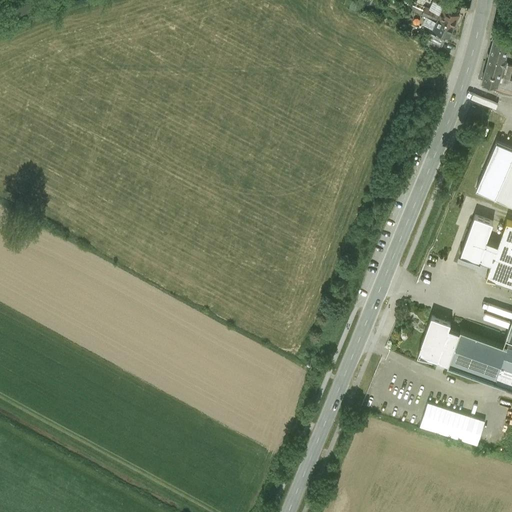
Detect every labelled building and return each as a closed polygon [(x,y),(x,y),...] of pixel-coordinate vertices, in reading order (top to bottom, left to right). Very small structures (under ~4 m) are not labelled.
[(440,12),(425,5),(423,9),(438,16),(440,12)] [(459,13),(443,5),(440,12),(438,16),(454,24),(459,13)] [(438,16),(423,9),(422,13),(427,15),(437,20),(438,16)] [(454,24),(438,16),(437,20),(427,15),(424,23),(438,29),(436,34),(443,37),(445,33),(449,35),(454,24)] [(443,37),(436,34),(431,32),(426,43),(439,49),(445,38),(443,37)] [(491,44),(507,49),(510,38),(494,33),(491,44)] [(491,44),(481,78),(498,83),(504,60),(507,49),(491,44)] [(511,62),(504,60),(498,83),(511,86),(511,75),(510,75),(511,67),(511,62)] [(511,146),(496,140),(476,187),(511,202),(511,146)] [(511,220),(507,218),(498,243),(486,239),(493,220),(475,213),(460,253),(479,259),(479,258),(483,259),(481,264),(485,265),(487,261),(491,262),(486,275),(511,283),(511,317),(503,343),(460,328),(459,330),(449,326),(451,321),(431,314),(421,342),(417,352),(433,357),(437,359),(437,358),(448,362),(447,364),(495,381),(511,387),(511,220)]
